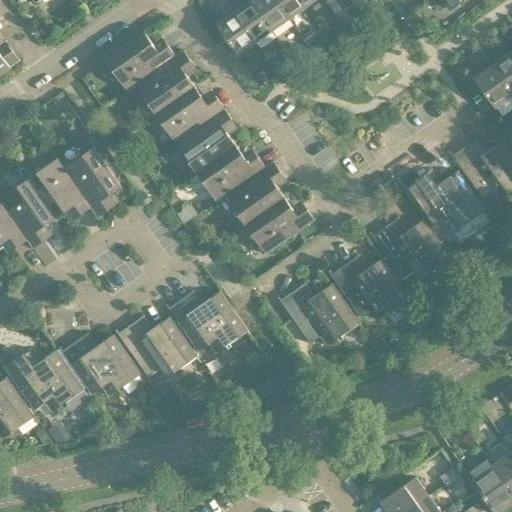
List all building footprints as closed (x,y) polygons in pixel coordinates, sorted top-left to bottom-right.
[(235,13),(235,12),(230,5),(225,0),(215,0),(228,17),(217,25),(238,55),(255,42),(235,13)] [(255,42),(272,31),(251,1),(250,0),(237,0),(230,5),(235,12),(235,13),(255,42)] [(272,31),(289,19),(275,0),(252,0),(251,1),(272,31)] [(275,0),(289,19),(305,7),(300,0),(275,0)] [(443,0),(450,10),(464,0),(443,0)] [(145,33),(100,65),(103,69),(109,65),(127,91),(135,85),(176,56),(175,56),(161,36),(152,43),(145,33)] [(502,59),(492,65),(492,66),(511,94),(511,59),(508,54),(495,35),(489,40),(502,59)] [(0,74),(20,61),(5,40),(0,44),(0,74)] [(495,108),(511,95),(511,94),(492,66),(492,65),(479,47),(472,52),(485,70),(474,78),(495,108)] [(176,56),(135,85),(154,111),(149,115),(152,120),(157,116),(155,114),(195,86),(188,77),(198,70),(183,50),(175,56),(176,56)] [(195,86),(155,114),(157,116),(176,143),(225,109),(211,89),(201,96),(195,86)] [(225,109),(176,143),(195,170),(190,173),(193,178),(198,175),(196,172),(236,145),(229,135),(239,129),(225,109)] [(152,120),(149,115),(144,118),(147,123),(152,120)] [(451,152),(450,152),(482,199),(493,191),(500,200),(511,191),(511,150),(504,139),(487,151),(478,137),(453,155),(451,152)] [(64,168),(91,207),(98,217),(118,203),(112,194),(121,187),(90,142),(85,145),(89,151),(64,168)] [(236,145),(196,172),(198,175),(217,202),(225,196),(266,167),(265,167),(252,147),(242,154),(236,145)] [(27,172),(22,176),(25,180),(28,179),(56,218),(65,212),(72,221),(91,207),(64,168),(57,158),(30,177),(27,172)] [(266,167),(225,196),(244,222),(239,226),(242,230),(247,227),(245,225),(285,197),(278,188),(288,181),(273,161),(265,167),(266,167)] [(19,171),(22,176),(27,172),(23,167),(19,171)] [(490,216),(486,210),(458,171),(441,183),(432,169),(407,187),(405,184),(404,184),(436,231),(447,223),(454,232),(484,211),(488,217),(490,216)] [(188,182),(193,178),(190,173),(185,177),(188,182)] [(0,198),(0,201),(27,240),(33,248),(53,234),(46,225),(56,218),(28,179),(25,180),(0,198)] [(173,191),(165,197),(171,205),(177,200),(178,198),(173,191)] [(285,197),(245,225),(247,227),(266,254),(315,220),(301,200),(292,206),(285,197)] [(0,245),(1,244),(8,254),(27,240),(0,201),(0,245)] [(455,265),(451,259),(424,219),(407,231),(398,218),(373,236),(370,232),(370,233),(402,279),(413,272),(419,281),(450,260),(454,266),(455,265)] [(242,230),(239,226),(234,229),(237,234),(242,230)] [(414,303),(410,297),(382,258),(366,270),(356,257),(331,274),(329,271),(328,272),(361,318),(372,310),(378,320),(408,298),(413,304),(414,303)] [(279,297),(278,297),(310,344),(321,336),(328,345),(358,324),(362,330),(364,329),(332,284),(315,295),(306,282),(281,300),(279,297)] [(167,304),(166,304),(199,351),(209,344),(216,353),(246,331),(250,337),(252,336),(220,291),(203,302),(194,289),(169,307),(167,304)] [(201,362),(197,356),(169,317),(153,328),(144,315),(119,333),(116,329),(116,330),(148,377),(159,369),(165,378),(196,357),(200,363),(201,362)] [(145,379),(141,373),(113,334),(97,346),(88,333),(62,350),(60,347),(59,348),(92,394),(103,387),(109,396),(140,374),(144,380),(145,379)] [(2,363),(4,366),(35,410),(45,402),(52,411),(82,390),(86,396),(88,395),(56,350),(39,361),(30,348),(5,366),(3,363),(2,363)] [(0,435),(2,439),(33,417),(37,423),(39,422),(7,377),(0,381),(0,435)] [(179,398),(169,405),(175,413),(185,406),(179,398)] [(124,420),(115,427),(124,440),(133,433),(124,420)] [(43,429),(37,434),(43,443),(50,438),(43,429)] [(511,452),(492,466),(511,493),(511,452)] [(497,511),(511,502),(511,493),(492,466),(472,480),(494,511),(497,511)] [(439,477),(445,484),(458,475),(453,467),(439,477)] [(463,482),(458,475),(445,484),(450,492),(463,482)] [(381,501),(388,511),(405,511),(429,496),(415,477),(381,501)] [(440,511),(429,496),(405,511),(440,511)] [(464,511),(480,511),(483,510),(478,503),(464,511)]
